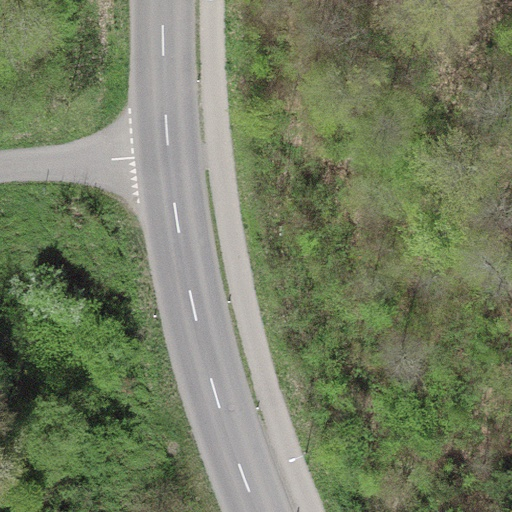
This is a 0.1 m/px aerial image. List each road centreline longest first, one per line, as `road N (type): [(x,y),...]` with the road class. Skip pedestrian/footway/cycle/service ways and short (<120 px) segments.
road 1 (tertiary): [(169,154),(193,305),(258,511)]
road 2 (unclassified): [(0,166),(169,154)]
road 3 (tertiary): [(163,0),(169,154)]
